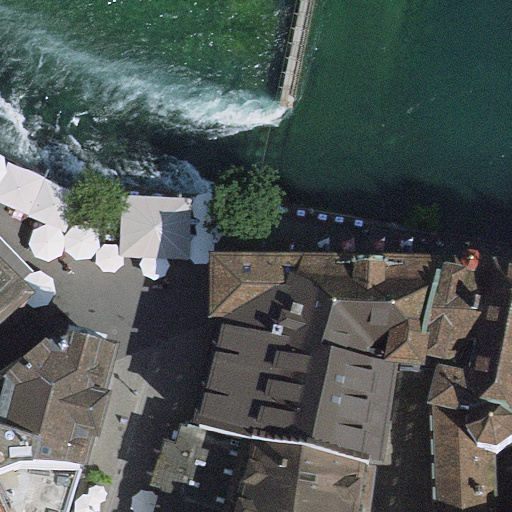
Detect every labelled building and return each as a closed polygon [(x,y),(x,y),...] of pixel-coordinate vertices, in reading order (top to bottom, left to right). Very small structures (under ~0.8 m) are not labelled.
[(122,254),(178,256),(180,208),(124,206),(122,254)] [(222,274),(214,344),(392,387),(414,387),(437,386),(447,273),(434,273),(222,274)] [(434,400),(432,416),(463,415),(464,454),(480,453),(492,453),(501,445),(503,429),(511,429),(511,274),(447,273),(437,386),(434,400)] [(0,338),(31,310),(0,281),(0,338)] [(0,375),(0,478),(75,462),(82,436),(103,353),(54,341),(0,375)] [(214,344),(191,437),(247,454),(375,485),(388,413),(392,387),(214,344)] [(432,416),(433,511),(480,511),(480,453),(464,454),(463,415),(432,416)] [(231,511),(247,454),(191,437),(168,511),(231,511)] [(247,454),(231,511),(370,511),(375,485),(247,454)] [(0,478),(0,511),(62,511),(75,462),(0,478)]
